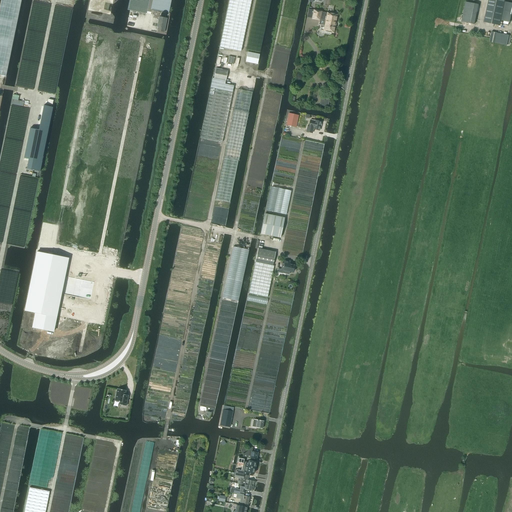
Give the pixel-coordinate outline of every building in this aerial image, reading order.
[(1,0),(0,7),(0,75),(5,76),(6,77),(21,0),(1,0)] [(229,0),(220,47),(241,52),(251,0),(229,0)] [(500,26),(504,0),(488,0),(484,22),(500,26)] [(474,24),(478,4),(466,2),(462,22),(474,24)] [(511,3),(505,2),(501,21),(509,23),(511,10),(511,3)] [(312,19),(320,21),(319,24),(325,26),(324,31),(333,33),(337,15),(327,13),(321,12),(321,11),(314,10),(312,19)] [(159,17),(157,27),(158,27),(157,31),(164,32),(165,28),(167,18),(159,17)] [(491,32),(489,42),(506,46),(508,35),(491,32)] [(246,62),(257,64),(259,54),(248,52),(246,62)] [(212,78),(210,88),(233,92),(234,86),(225,84),(227,71),(216,69),(214,78),(212,78)] [(233,92),(210,88),(200,138),(222,143),(233,92)] [(252,92),(238,90),(234,111),(248,114),(252,92)] [(30,128),(24,158),(29,159),(27,169),(38,171),(40,172),(53,108),(52,107),(44,106),(39,130),(30,128)] [(248,114),(234,111),(216,200),(230,203),(248,114)] [(286,125),(296,127),(299,116),(289,113),(286,125)] [(313,128),(313,129),(320,131),(322,122),(315,121),(311,120),(309,127),(313,128)] [(271,187),(266,210),(286,215),(291,191),(271,187)] [(284,218),(265,214),(261,234),(280,238),(284,218)] [(258,249),(255,262),(273,266),(276,252),(262,249),(258,249)] [(37,252),(25,311),(35,313),(32,328),(33,328),(33,326),(41,328),(41,329),(45,330),(45,329),(53,330),(53,332),(61,294),(61,293),(68,258),(37,252)] [(284,266),(283,271),(286,271),(286,272),(286,273),(287,274),(288,274),(289,273),(290,272),(293,273),(295,266),(288,265),(289,262),(283,261),(282,266),(284,266)] [(273,266),(255,262),(249,294),(268,298),(274,266),(273,266)] [(118,389),(117,389),(115,401),(120,402),(119,405),(126,406),(128,396),(125,395),(126,391),(118,389)] [(220,425),(230,427),(234,408),(224,406),(220,425)] [(254,420),(253,427),(262,429),(264,421),(254,420)] [(249,447),(248,454),(245,454),(244,457),(251,458),(257,460),(258,453),(252,451),(253,447),(249,447)] [(237,465),(242,466),(255,468),(256,462),(249,461),(249,463),(244,462),(244,458),(239,457),(237,465)] [(236,473),(248,475),(249,473),(254,474),(255,468),(242,466),(241,470),(236,469),(236,473)] [(239,478),(238,483),(252,486),(253,481),(247,480),(247,478),(248,475),(236,473),(235,477),(239,478)] [(230,492),(231,492),(243,495),(244,490),(250,491),(252,486),(238,483),(235,483),(234,486),(235,488),(234,488),(232,488),(231,488),(230,492)] [(45,511),(49,492),(29,488),(24,511),(45,511)] [(237,494),(236,498),(240,499),(240,502),(242,503),(248,505),(249,497),(237,494)]
